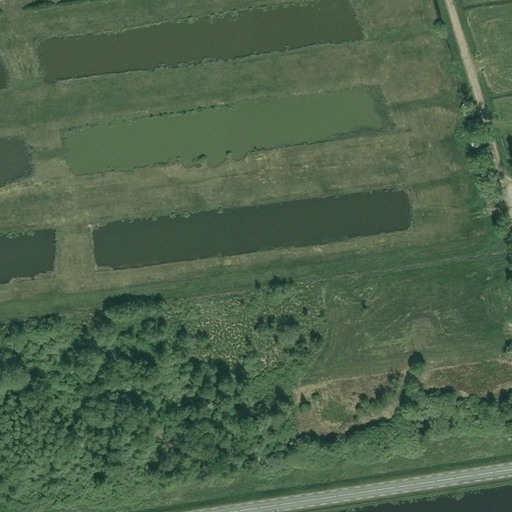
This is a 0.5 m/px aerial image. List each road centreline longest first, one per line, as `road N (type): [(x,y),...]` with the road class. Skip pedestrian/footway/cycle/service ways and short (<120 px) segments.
road 1 (primary): [(511,469),(236,511)]
road 2 (track): [(500,175),(448,0)]
